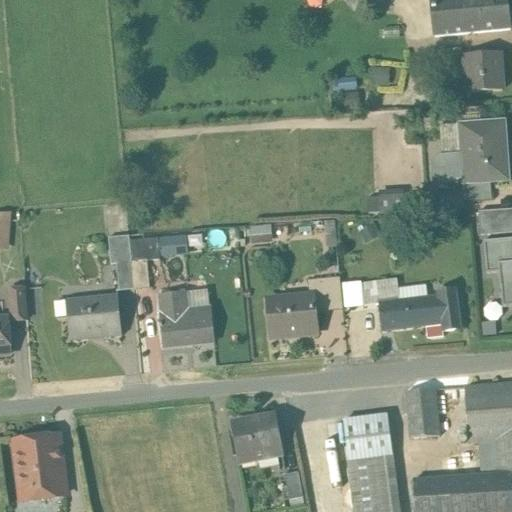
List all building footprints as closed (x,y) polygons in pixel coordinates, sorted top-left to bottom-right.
[(507,0),(431,0),(435,37),(511,30),(507,0)] [(499,54),(464,56),(466,93),(502,91),(499,54)] [(460,94),(436,95),(437,107),(461,106),(460,94)] [(504,122),(459,125),(461,154),(463,184),(490,182),(508,181),(504,122)] [(461,154),(441,156),(436,159),(433,165),(434,177),(437,182),(443,185),(463,184),(461,154)] [(490,182),(463,184),(464,201),(488,199),(491,199),(490,182)] [(400,195),(366,197),(367,211),(401,210),(400,195)] [(489,211),(488,199),(464,201),(464,213),(489,211)] [(432,200),(401,201),(402,216),(433,214),(432,200)] [(12,212),(0,213),(0,248),(9,250),(12,212)] [(129,236),(108,238),(110,265),(116,265),(118,291),(134,290),(129,241),(129,236)] [(157,238),(129,241),(134,290),(149,288),(146,261),(159,260),(157,238)] [(511,239),(484,242),(486,274),(499,273),(502,308),(511,307),(511,239)] [(375,281),(378,304),(398,302),(395,278),(375,281)] [(343,309),(340,285),(340,279),(308,282),(309,298),(313,298),(315,313),(343,311),(343,309)] [(378,304),(375,281),(360,283),(363,306),(378,304)] [(363,306),(360,283),(340,285),(343,309),(363,306)] [(23,288),(8,289),(11,321),(25,320),(23,288)] [(455,290),(437,293),(437,296),(398,302),(378,304),(381,332),(425,327),(427,336),(430,338),(443,337),(442,332),(461,330),(455,290)] [(186,293),(159,296),(160,314),(187,311),(186,293)] [(117,297),(71,301),(73,315),(67,316),(69,340),(121,335),(117,297)] [(309,298),(267,302),(271,338),(317,334),(315,313),(313,298),(309,298)] [(67,301),(55,302),(56,317),(67,316),(73,315),(71,301),(67,301)] [(160,314),(159,314),(161,325),(159,325),(160,328),(161,328),(163,348),(214,343),(210,309),(160,314)] [(0,354),(9,354),(7,318),(0,318),(0,354)] [(511,384),(465,388),(469,443),(511,439),(511,384)] [(435,391),(406,393),(410,439),(440,437),(435,391)] [(387,416),(343,422),(348,462),(392,456),(387,416)] [(276,418),(231,426),(239,467),(284,458),(276,418)] [(57,436),(14,441),(21,501),(65,495),(57,436)] [(511,439),(479,442),(481,476),(511,474),(511,439)] [(399,511),(392,456),(348,462),(354,511),(399,511)] [(298,473),(285,476),(290,501),(303,499),(298,473)] [(481,476),(413,481),(415,511),(511,511),(511,484),(511,474),(481,476)]
